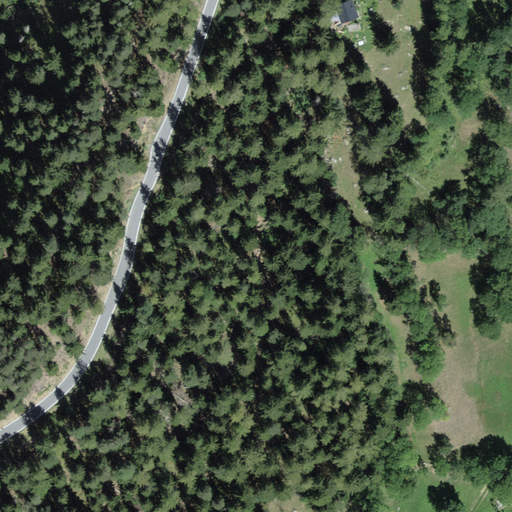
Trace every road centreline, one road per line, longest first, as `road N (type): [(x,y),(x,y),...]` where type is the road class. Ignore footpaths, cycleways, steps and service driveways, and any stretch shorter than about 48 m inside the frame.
road 1 (tertiary): [(0,436),(57,395),(94,343),(212,0)]
road 2 (track): [(341,0),(291,29),(166,129)]
